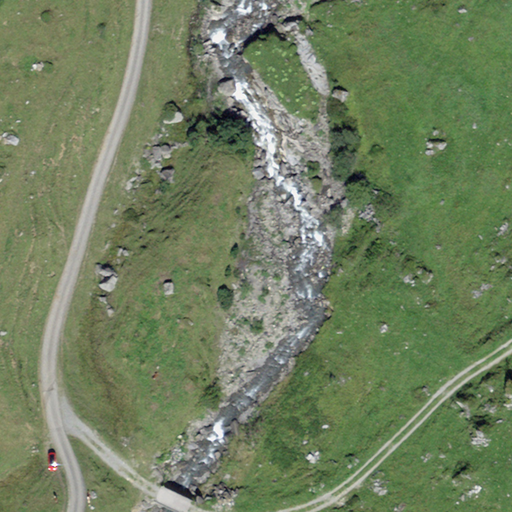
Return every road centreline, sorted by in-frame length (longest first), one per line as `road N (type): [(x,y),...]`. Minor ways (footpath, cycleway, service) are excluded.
road 1 (track): [(74,511),(73,476),(49,411),(49,369),(60,302),(115,130),(144,0)]
road 2 (track): [(297,511),(346,487),(457,382),(511,345)]
road 3 (track): [(49,394),(122,476),(196,511)]
